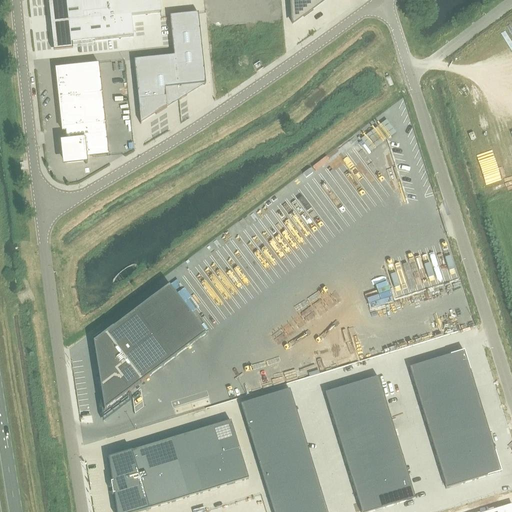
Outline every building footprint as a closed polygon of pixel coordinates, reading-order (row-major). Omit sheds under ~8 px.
[(50,0),(50,3),(55,43),(56,51),(73,50),(73,49),(72,49),(72,48),(72,44),(95,41),(133,37),(131,16),(161,13),(159,0),(69,0),(67,0),(50,0)] [(231,0),(226,0),(230,66),(270,39),(267,0),(231,0)] [(290,0),(292,25),(322,3),(321,0),(290,0)] [(198,13),(169,17),(174,56),(178,97),(178,101),(187,96),(186,86),(204,85),(204,86),(206,84),(205,78),(205,76),(198,13)] [(174,56),(134,61),(140,124),(141,124),(141,119),(155,111),(156,115),(167,108),(166,98),(178,97),(174,56)] [(99,63),(55,68),(55,71),(56,71),(63,132),(65,132),(66,141),(59,141),(60,143),(63,143),(65,163),(85,161),(85,164),(87,164),(87,157),(107,155),(107,156),(109,155),(99,63)] [(113,328),(93,343),(104,412),(150,377),(149,377),(205,335),(169,286),(113,328)] [(463,350),(409,367),(446,488),(500,472),(463,350)] [(377,377),(325,393),(360,511),(369,511),(415,498),(377,377)] [(326,511),(289,390),(240,405),(272,511),(326,511)] [(108,459),(115,511),(141,511),(248,479),(230,422),(108,459)]
